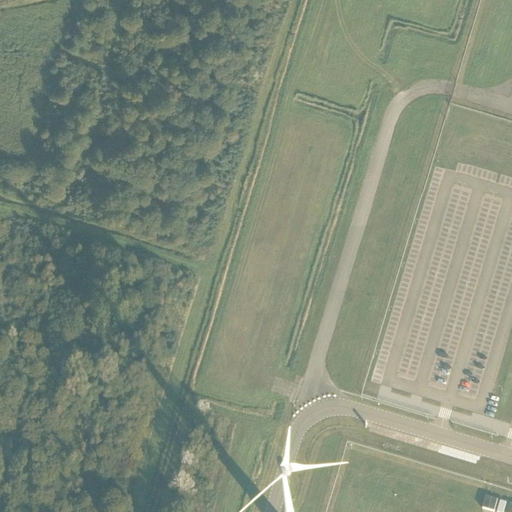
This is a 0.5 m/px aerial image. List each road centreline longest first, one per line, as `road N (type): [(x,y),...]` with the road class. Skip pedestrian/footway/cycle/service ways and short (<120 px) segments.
road 1 (track): [(133,511),(288,0)]
road 2 (track): [(205,275),(80,233),(59,257),(0,492)]
road 3 (track): [(117,0),(75,182),(61,204),(212,253)]
road 4 (unclassified): [(270,511),(298,423),(325,407),(511,456)]
